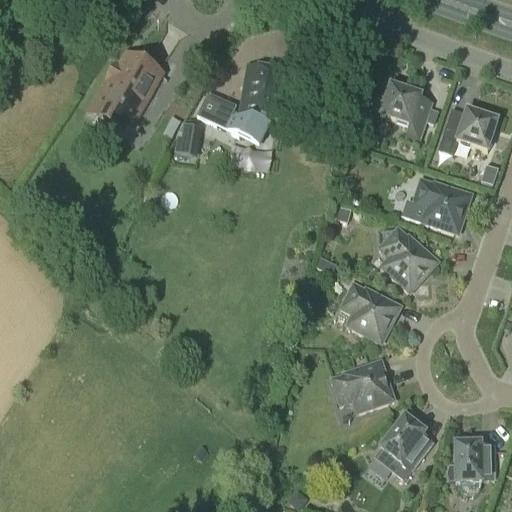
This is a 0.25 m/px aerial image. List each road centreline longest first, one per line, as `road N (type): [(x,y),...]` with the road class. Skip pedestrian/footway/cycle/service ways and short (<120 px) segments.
road 1 (unclassified): [(511,71),(322,0)]
road 2 (unclassified): [(500,396),(479,408),(445,408),(426,388),(424,344),(441,323),(463,315)]
road 3 (unclassified): [(463,315),(511,187)]
